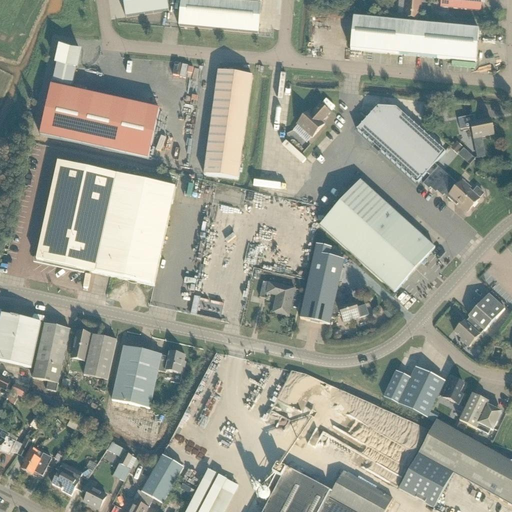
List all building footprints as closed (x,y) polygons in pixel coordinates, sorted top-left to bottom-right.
[(167,0),(123,0),(126,19),(170,12),(167,0)] [(259,35),(262,0),(181,0),(179,28),(259,35)] [(405,0),(404,19),(420,21),(421,0),(405,0)] [(441,0),(441,9),(481,13),(482,0),(441,0)] [(399,56),(402,25),(354,20),(351,52),(399,56)] [(418,58),(421,26),(402,25),(399,56),(418,58)] [(437,60),(440,28),(421,26),(418,58),(437,60)] [(437,60),(476,64),(479,32),(440,28),(437,60)] [(41,137),(149,161),(160,111),(72,92),(81,53),(60,48),(41,137)] [(220,115),(247,118),(253,78),(219,73),(213,116),(219,117),(220,115)] [(310,112),(298,125),(313,139),(325,126),(322,123),(330,114),(320,106),(312,114),(310,112)] [(378,108),(357,131),(417,185),(430,172),(433,175),(423,185),(430,191),(432,188),(443,198),(445,196),(446,194),(449,197),(448,199),(457,207),(458,205),(468,214),(480,200),(479,200),(484,194),(479,190),(474,195),(470,191),(471,189),(463,182),(459,187),(456,184),(447,176),(439,168),(437,170),(434,167),(446,154),(397,110),(378,108)] [(213,116),(212,125),(246,129),(247,118),(220,115),(219,117),(213,116)] [(474,117),(458,120),(461,131),(472,129),(474,140),(494,136),(491,121),(475,124),(474,117)] [(212,125),(208,150),(242,155),(246,129),(212,125)] [(457,143),(451,150),(457,155),(463,148),(457,143)] [(239,181),(242,155),(208,150),(205,176),(239,181)] [(176,190),(117,177),(58,164),(37,262),(96,275),(154,288),(176,190)] [(361,183),(321,228),(360,263),(395,295),(428,258),(435,250),(361,183)] [(338,305),(335,304),(344,262),(330,258),(332,250),(317,246),(301,320),(330,327),(331,320),(335,321),(337,320),(339,319),(339,318),(342,317),(344,326),(354,323),(353,321),(360,319),(369,316),(366,307),(357,309),(354,300),(339,305),(338,305)] [(263,283),(260,299),(266,300),(267,295),(277,297),(273,314),(289,318),(295,290),(263,283)] [(470,319),(484,332),(485,333),(505,311),(489,296),(469,319),(470,319)] [(2,316),(0,326),(0,362),(31,370),(41,325),(2,316)] [(484,332),(470,319),(463,327),(462,326),(455,334),(470,348),(484,332)] [(511,329),(506,325),(488,349),(503,360),(511,347),(511,329)] [(37,364),(33,380),(48,383),(47,391),(57,394),(62,370),(71,332),(45,326),(37,364)] [(71,360),(86,364),(93,337),(87,336),(86,334),(82,333),(79,334),(77,333),(71,360)] [(93,337),(86,364),(83,376),(108,382),(117,343),(93,337)] [(159,373),(162,357),(124,349),(112,402),(150,410),(159,373)] [(169,359),(162,357),(159,373),(166,375),(167,373),(183,376),(186,364),(184,363),(186,357),(170,354),(169,359)] [(396,374),(384,399),(399,406),(428,420),(445,384),(416,370),(411,380),(396,374)] [(12,384),(0,378),(0,389),(7,393),(12,384)] [(452,380),(443,399),(459,406),(463,397),(460,395),(464,386),(452,380)] [(16,385),(12,393),(24,399),(28,391),(16,385)] [(476,431),(488,406),(489,404),(473,396),(460,423),(476,431)] [(10,397),(7,402),(15,406),(17,402),(10,397)] [(38,411),(28,425),(36,431),(52,409),(39,403),(38,405),(42,407),(39,412),(38,411)] [(488,406),(476,431),(488,436),(491,431),(493,432),(497,423),(495,422),(499,413),(491,409),(491,408),(488,406)] [(511,414),(493,453),(511,463),(511,414)] [(472,442),(437,422),(399,490),(434,509),(454,474),(472,442)] [(86,429),(80,425),(77,431),(83,435),(86,429)] [(0,452),(1,450),(10,455),(16,443),(7,439),(8,435),(0,431),(0,452)] [(27,439),(18,455),(25,459),(23,463),(25,464),(22,470),(34,476),(36,472),(44,476),(52,459),(31,448),(34,443),(27,439)] [(454,474),(511,506),(511,464),(472,442),(454,474)] [(112,444),(108,452),(113,454),(117,454),(120,448),(112,444)] [(126,454),(121,465),(126,468),(132,471),(137,461),(126,454)] [(143,493),(154,500),(163,506),(184,469),(163,457),(143,493)] [(64,465),(53,486),(63,491),(62,492),(72,497),(75,490),(82,494),(93,473),(98,466),(91,462),(87,470),(86,469),(83,475),(64,465)] [(386,511),(393,500),(343,472),(332,493),(287,469),(286,471),(277,466),(273,474),(272,474),(269,479),(267,477),(260,489),(273,495),(264,511),(386,511)] [(126,468),(120,480),(125,483),(132,471),(126,468)] [(90,482),(84,493),(89,495),(84,503),(99,511),(106,498),(92,490),(95,485),(90,482)] [(182,490),(193,496),(197,489),(185,483),(182,490)] [(147,511),(154,500),(143,493),(137,504),(134,503),(129,511),(147,511)]
